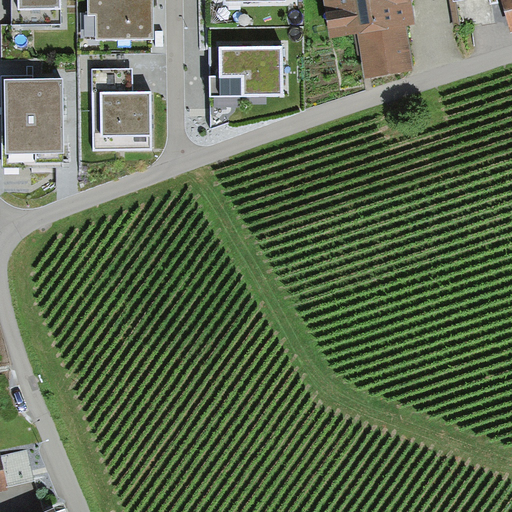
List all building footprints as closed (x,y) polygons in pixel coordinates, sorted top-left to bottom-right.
[(15,0),(16,20),(66,18),(65,0),(15,0)] [(93,0),(94,42),(150,41),(149,0),(93,0)] [(304,0),(226,0),(227,13),(304,10),(304,0)] [(410,0),(323,0),(330,39),(357,35),(364,78),(414,70),(407,27),(415,25),(410,0)] [(223,46),(225,102),(304,98),(302,43),(223,46)] [(135,66),(93,67),(94,149),(154,148),(153,92),(135,93),(135,66)] [(62,164),(58,82),(10,85),(14,167),(62,164)] [(2,451),(0,451),(0,490),(11,488),(2,451)]
